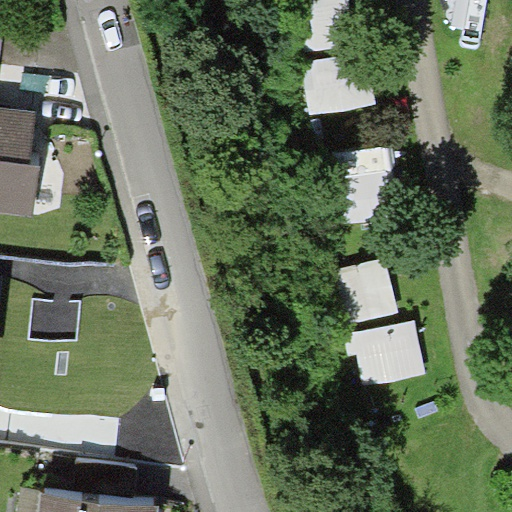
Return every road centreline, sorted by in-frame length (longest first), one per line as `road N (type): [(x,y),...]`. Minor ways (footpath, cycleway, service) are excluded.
road 1 (residential): [(102,0),(248,511)]
road 2 (track): [(411,0),(473,398),(511,435)]
